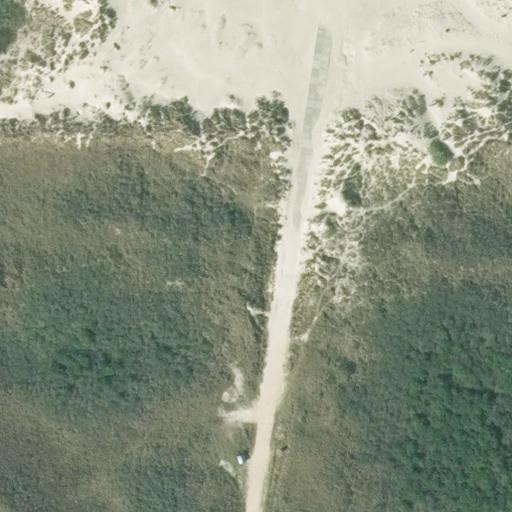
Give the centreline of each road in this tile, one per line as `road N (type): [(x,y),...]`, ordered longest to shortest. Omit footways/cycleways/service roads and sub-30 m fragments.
road 1 (track): [(253,511),(309,116)]
road 2 (track): [(304,72),(238,61),(0,106)]
road 3 (track): [(511,61),(463,46),(372,52),(304,72)]
